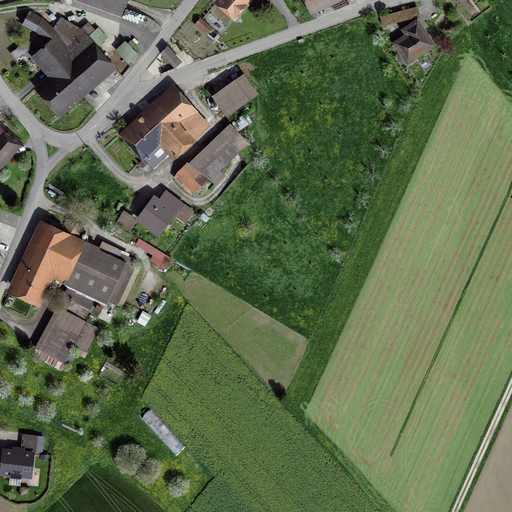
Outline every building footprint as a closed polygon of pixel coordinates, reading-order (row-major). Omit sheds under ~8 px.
[(125,0),(71,0),(71,1),(119,18),(125,0)] [(215,0),(215,1),(236,17),(249,0),(215,0)] [(303,0),(309,12),(334,0),(303,0)] [(419,7),(381,16),(383,26),(421,16),(419,7)] [(112,64),(82,30),(61,20),(53,30),(43,18),(30,12),(23,25),(36,32),(50,44),(40,52),(60,75),(42,90),(58,109),(112,64)] [(213,28),(202,19),(197,25),(208,34),(213,28)] [(433,44),(417,21),(409,27),(412,31),(395,42),(408,61),(433,44)] [(242,68),(211,91),(229,115),(260,92),(242,68)] [(175,87),(121,134),(144,159),(140,163),(146,170),(169,150),(174,156),(209,126),(175,87)] [(0,164),(20,142),(0,123),(0,164)] [(194,156),(213,177),(242,149),(223,129),(194,156)] [(213,177),(194,156),(177,171),(196,192),(213,177)] [(153,197),(138,219),(159,233),(174,212),(177,215),(184,204),(171,194),(164,204),(153,197)] [(136,221),(123,213),(117,223),(129,231),(136,221)] [(44,223),(14,289),(38,300),(49,274),(72,285),(94,294),(119,305),(137,266),(115,256),(119,249),(101,241),(98,248),(83,241),(87,232),(65,222),(61,230),(44,223)] [(170,254),(140,235),(136,242),(151,252),(149,256),(163,265),(170,254)] [(93,302),(68,289),(60,303),(85,317),(93,302)] [(86,321),(59,306),(33,355),(60,369),(86,321)] [(34,450),(4,446),(1,474),(31,478),(34,450)]
